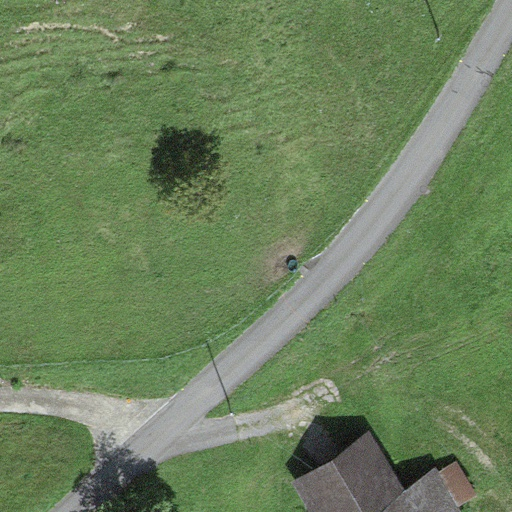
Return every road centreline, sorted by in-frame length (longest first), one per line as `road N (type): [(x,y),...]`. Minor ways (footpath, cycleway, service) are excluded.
road 1 (unclassified): [(68,511),(314,286),(379,212),(511,2)]
road 2 (track): [(0,399),(102,411),(155,430)]
